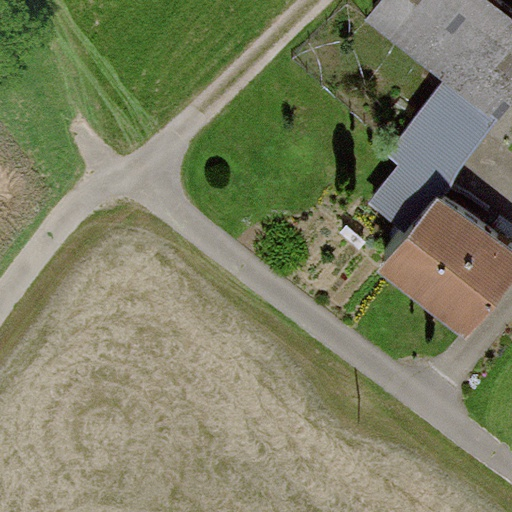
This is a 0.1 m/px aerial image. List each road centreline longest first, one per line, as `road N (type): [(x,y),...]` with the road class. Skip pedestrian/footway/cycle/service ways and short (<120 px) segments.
road 1 (track): [(0,321),(119,169),(511,463)]
road 2 (track): [(141,185),(184,131),(319,0)]
road 3 (track): [(433,404),(511,311)]
